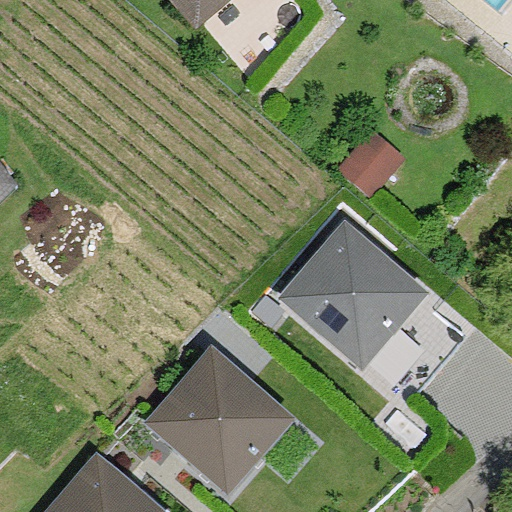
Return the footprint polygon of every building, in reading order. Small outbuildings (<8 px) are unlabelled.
[(196,0),(175,0),(185,10),(196,0)] [(0,207),(17,190),(0,167),(0,207)] [(345,234),(285,303),(362,368),(421,299),(345,234)] [(227,493),(287,424),(212,359),(152,427),(227,493)] [(151,511),(97,465),(55,511),(151,511)]
